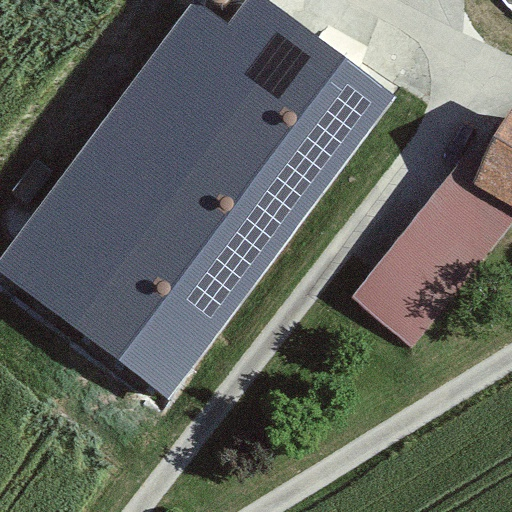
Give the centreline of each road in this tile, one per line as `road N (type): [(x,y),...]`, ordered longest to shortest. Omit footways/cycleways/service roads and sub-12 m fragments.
road 1 (track): [(257,511),(511,356)]
road 2 (track): [(511,82),(355,0)]
